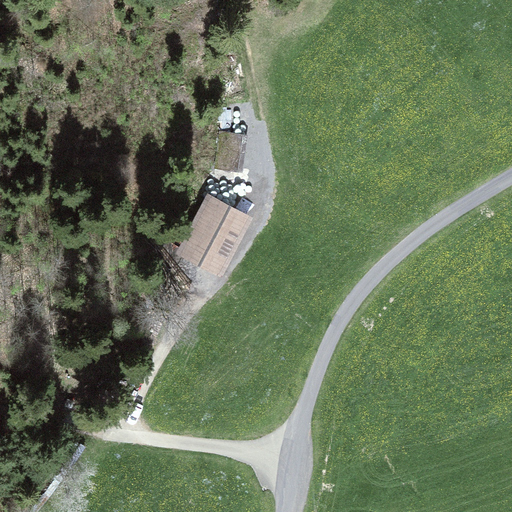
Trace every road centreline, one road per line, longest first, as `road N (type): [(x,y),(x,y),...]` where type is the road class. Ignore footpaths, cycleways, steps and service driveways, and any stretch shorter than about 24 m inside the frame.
road 1 (track): [(511,176),(419,235),(362,289),(330,340),(293,457)]
road 2 (track): [(293,457),(103,433)]
